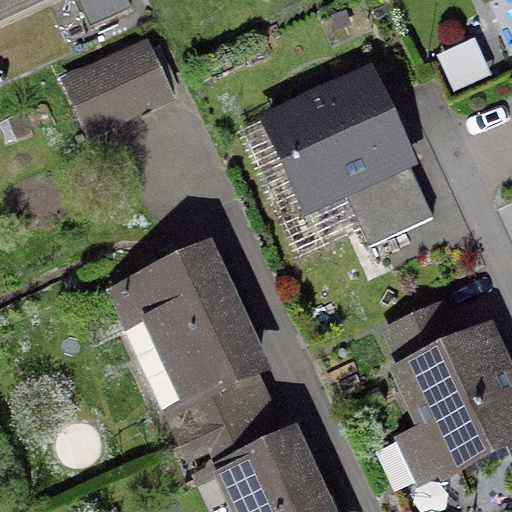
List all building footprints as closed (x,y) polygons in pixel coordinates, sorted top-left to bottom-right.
[(0,0),(0,13),(29,0),(74,0),(87,29),(124,12),(118,0),(0,0)] [(167,102),(142,47),(60,85),(85,140),(167,102)] [(313,222),(417,173),(379,94),(275,143),(313,222)] [(182,406),(252,373),(200,260),(130,292),(182,406)] [(456,351),(437,310),(382,336),(401,377),(397,378),(442,476),(511,443),(511,403),(482,339),(456,351)] [(205,426),(182,437),(178,440),(176,444),(175,449),(179,457),(188,459),(214,448),(222,464),(243,454),(218,400),(197,410),(205,426)] [(317,511),(286,446),(215,478),(230,511),(317,511)]
